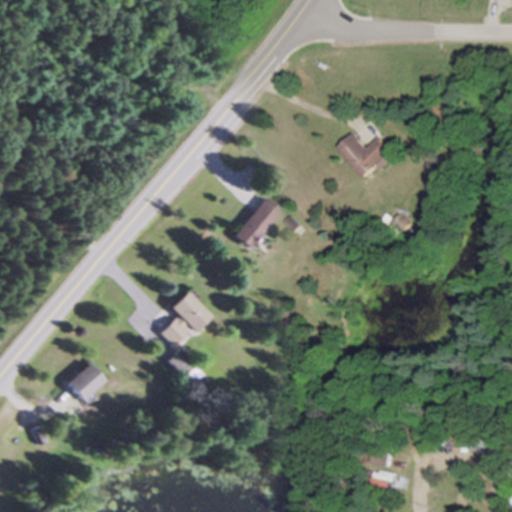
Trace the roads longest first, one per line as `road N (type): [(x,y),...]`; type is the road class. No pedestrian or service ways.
road 1 (secondary): [(310,0),(0,371)]
road 2 (residential): [(511,35),(325,34),(296,23)]
